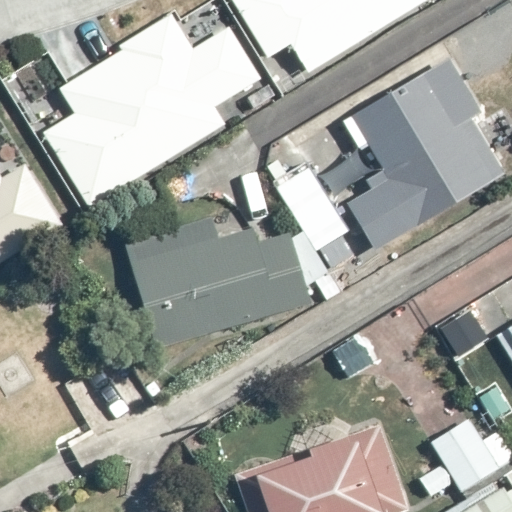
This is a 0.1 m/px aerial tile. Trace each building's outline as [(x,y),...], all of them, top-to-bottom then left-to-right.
[(234,0),(269,57),(292,43),(309,71),(427,0),(234,0)] [(194,48),(173,14),(60,84),(78,112),(44,132),(89,206),(223,124),(213,108),(262,77),(230,26),(194,48)] [(362,153),(372,148),(388,175),(348,199),(376,249),(511,171),(511,166),(482,114),(449,58),(352,113),(342,119),(362,153)] [(0,262),(61,225),(0,126),(0,262)] [(348,231),(300,146),(264,166),(313,251),(348,231)] [(221,237),(213,215),(123,247),(162,354),(317,298),(292,230),(267,239),(261,222),(221,237)] [(511,326),(502,333),(511,350),(511,326)] [(484,441),(468,417),(431,441),(463,490),(511,457),(511,452),(498,432),(484,441)] [(380,425),(236,477),(249,511),(395,511),(410,507),(390,452),(380,425)] [(511,511),(511,496),(511,469),(443,511),(511,511)]
